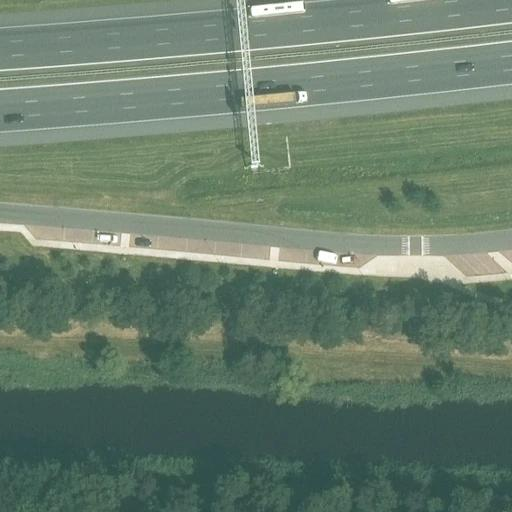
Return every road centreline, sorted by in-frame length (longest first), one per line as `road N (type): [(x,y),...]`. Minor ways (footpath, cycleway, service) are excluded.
road 1 (motorway): [(511,0),(0,48)]
road 2 (motorway): [(0,110),(511,63)]
